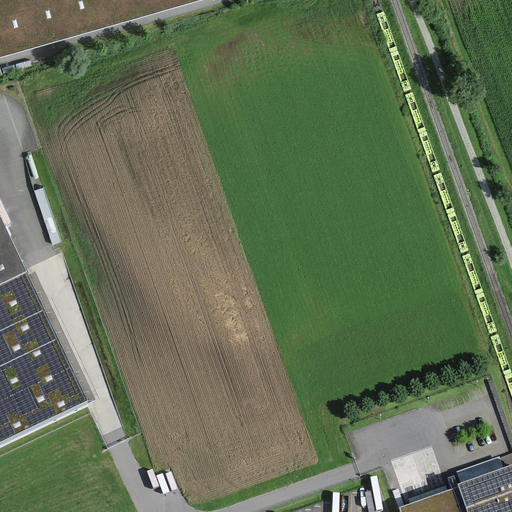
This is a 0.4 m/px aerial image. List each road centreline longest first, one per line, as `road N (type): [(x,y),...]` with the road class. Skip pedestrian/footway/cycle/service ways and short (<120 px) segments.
road 1 (track): [(511,258),(413,0)]
road 2 (unclassified): [(360,471),(240,511)]
